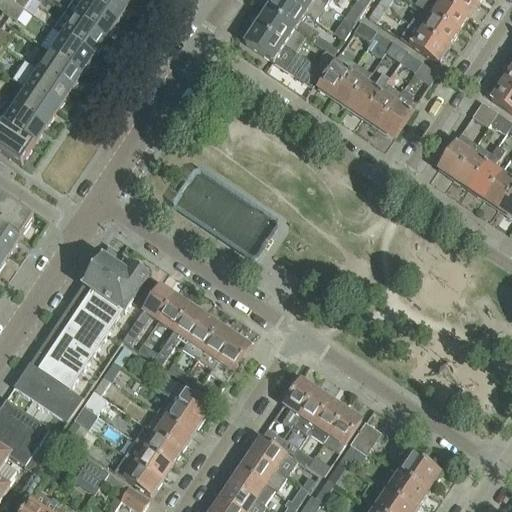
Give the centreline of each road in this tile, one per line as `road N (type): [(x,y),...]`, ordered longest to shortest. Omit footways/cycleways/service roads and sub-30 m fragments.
road 1 (residential): [(288,342),(489,486)]
road 2 (residential): [(393,186),(199,55)]
road 3 (residential): [(98,207),(288,342)]
road 4 (residential): [(393,186),(511,4)]
road 5 (residential): [(178,511),(288,342)]
road 6 (residential): [(199,55),(98,207)]
road 7 (residential): [(511,266),(393,186)]
road 8 (residential): [(79,233),(0,351)]
